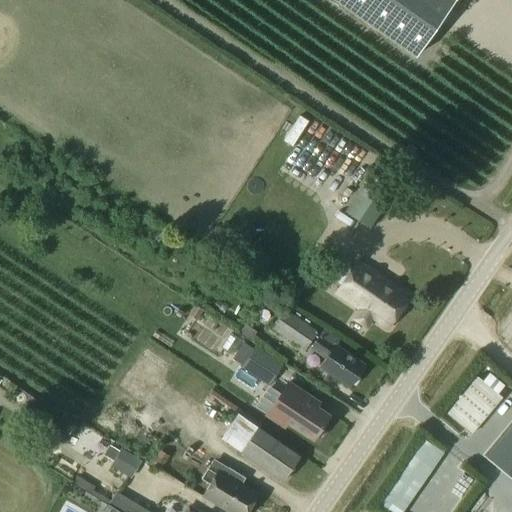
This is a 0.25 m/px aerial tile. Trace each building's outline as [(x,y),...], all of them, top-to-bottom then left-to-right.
[(337,0),(417,55),(455,0),(454,0),(337,0)] [(375,167),(344,212),(370,229),(400,184),(375,167)] [(336,294),(388,329),(409,297),(356,262),(336,294)] [(265,322),(272,309),(259,303),(253,315),(265,322)] [(304,351),(316,331),(283,309),(270,328),(304,351)] [(338,342),(323,332),(311,350),(326,359),(320,368),(349,387),(350,385),(355,386),(360,379),(357,374),(363,365),(335,346),(338,342)] [(269,386),(282,365),(253,347),(240,368),(269,386)] [(509,386),(482,365),(454,399),(482,420),(509,386)] [(288,383),(267,415),(285,427),(286,425),(312,442),(316,436),(319,438),(322,437),(325,432),(325,430),(322,427),(329,417),(316,408),(320,402),(306,392),(304,394),(288,383)] [(249,422),(237,413),(220,438),(240,452),(239,453),(283,482),(300,457),(249,422)] [(511,475),(511,426),(488,456),(511,475)] [(107,457),(114,462),(120,451),(113,447),(107,457)] [(114,462),(112,465),(131,477),(141,462),(121,450),(120,451),(114,462)] [(161,471),(170,457),(159,450),(151,464),(161,471)] [(227,511),(245,511),(257,494),(241,484),(244,478),(228,468),(224,474),(208,465),(200,478),(209,484),(201,496),(227,511)] [(129,500),(116,492),(109,504),(122,511),(129,500)]
